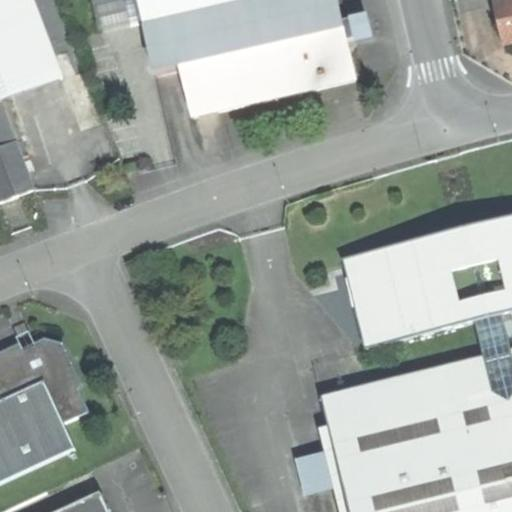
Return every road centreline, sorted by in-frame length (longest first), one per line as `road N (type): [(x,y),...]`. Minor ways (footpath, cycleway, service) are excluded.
road 1 (residential): [(454,127),(78,247)]
road 2 (residential): [(78,247),(204,511)]
road 3 (unclassified): [(454,127),(422,0)]
